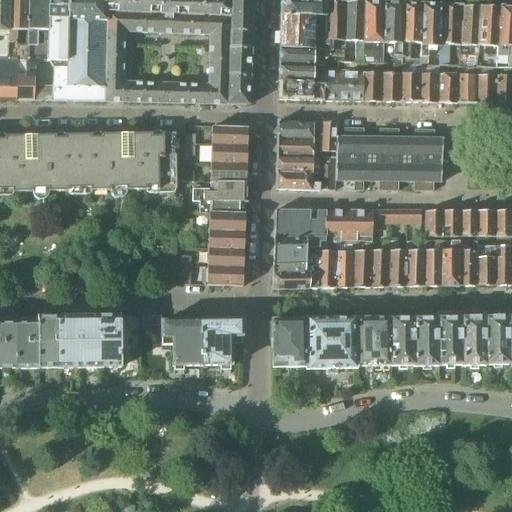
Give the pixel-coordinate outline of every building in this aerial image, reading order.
[(0,0),(0,59),(7,60),(9,0),(0,0)] [(28,32),(28,0),(9,0),(7,60),(17,60),(27,60),(28,45),(18,45),(18,31),(28,32)] [(28,0),(28,32),(28,45),(27,60),(34,60),(47,60),(48,43),(38,44),(38,32),(48,32),(48,0),(28,0)] [(47,60),(53,60),(76,60),(75,102),(105,102),(106,76),(107,56),(107,36),(108,15),(108,0),(48,0),(48,32),(48,43),(47,60)] [(135,0),(108,0),(108,15),(126,16),(135,16),(135,0)] [(159,0),(135,0),(135,16),(147,17),(159,17),(159,0)] [(159,0),(159,17),(165,17),(164,35),(168,35),(173,35),(173,18),(177,18),(177,0),(159,0)] [(203,0),(177,0),(177,18),(191,18),(203,19),(203,0)] [(228,0),(203,0),(203,19),(209,19),(228,20),(228,0)] [(228,0),(228,20),(227,39),(227,48),(251,49),(252,0),(228,0)] [(326,18),(327,2),(287,1),(286,0),(281,6),(280,26),(310,27),(310,31),(315,31),(315,18),(326,18)] [(345,42),(346,3),(327,2),(326,18),(326,33),(325,50),(333,50),(333,41),(345,42)] [(364,65),(366,4),(346,3),(345,42),(356,42),(355,65),(358,65),(364,65)] [(384,4),(366,4),(364,65),(373,65),(382,65),(383,43),(384,4)] [(403,5),(384,4),(383,43),(393,43),(392,66),(401,66),(403,5)] [(402,66),(412,66),(420,67),(420,59),(411,59),(411,44),(421,44),(422,6),(403,5),(401,66),(402,66)] [(421,44),(420,59),(420,67),(421,67),(428,67),(429,47),(439,47),(440,6),(422,6),(421,44)] [(438,67),(440,67),(459,68),(462,7),(440,6),(439,47),(438,67)] [(481,8),(462,7),(459,68),(478,68),(481,8)] [(500,8),(481,8),(478,68),(479,68),(497,69),(500,8)] [(498,69),(511,69),(511,8),(500,8),(497,69),(498,69)] [(108,15),(107,36),(125,36),(125,33),(126,16),(108,15)] [(126,16),(125,33),(146,34),(147,17),(135,16),(126,16)] [(147,17),(146,34),(164,35),(165,17),(159,17),(147,17)] [(173,18),(173,35),(190,36),(191,18),(177,18),(173,18)] [(191,18),(190,36),(208,37),(209,19),(203,19),(191,18)] [(209,19),(208,37),(208,39),(227,39),(228,20),(209,19)] [(325,50),(326,33),(315,32),(315,31),(310,31),(310,27),(280,26),(279,48),(325,50)] [(125,36),(107,36),(107,56),(125,57),(125,36)] [(208,39),(208,58),(227,59),(227,48),(227,39),(208,39)] [(227,48),(227,59),(226,76),(249,77),(251,49),(227,48)] [(325,63),(325,50),(279,48),(279,66),(314,67),(324,67),(325,63)] [(125,57),(107,56),(106,76),(124,77),(125,57)] [(208,58),(207,78),(226,79),(226,76),(227,59),(208,58)] [(0,100),(16,101),(17,60),(7,60),(0,59),(0,100)] [(17,60),(16,101),(33,101),(34,86),(34,60),(27,60),(17,60)] [(76,60),(53,60),(52,86),(51,101),(75,102),(76,60)] [(325,63),(324,67),(324,76),(324,84),(323,102),(337,102),(338,73),(331,73),(331,64),(325,63)] [(338,73),(337,102),(350,103),(351,64),(344,64),(344,73),(338,73)] [(358,65),(355,65),(351,64),(350,103),(364,103),(364,73),(358,73),(358,65)] [(364,73),(364,103),(382,103),(383,65),(382,65),(373,65),(373,74),(364,73)] [(383,65),(382,103),(401,104),(402,74),(387,74),(387,66),(383,65)] [(314,67),(279,66),(278,83),(324,84),(324,76),(314,76),(314,67)] [(402,66),(402,74),(401,104),(420,104),(421,75),(411,74),(412,66),(402,66)] [(421,67),(421,75),(420,104),(439,105),(440,67),(438,67),(428,67),(421,67)] [(459,68),(440,67),(439,105),(458,105),(459,68)] [(459,68),(458,105),(478,106),(479,68),(478,68),(459,68)] [(498,69),(497,69),(479,68),(478,106),(497,106),(498,69)] [(511,69),(498,69),(497,106),(511,106),(511,69)] [(106,76),(105,102),(123,103),(124,83),(124,77),(106,76)] [(226,76),(226,79),(225,105),(248,106),(249,77),(226,76)] [(207,78),(207,85),(206,105),(225,105),(226,79),(207,78)] [(124,83),(123,103),(144,103),(145,83),(124,83)] [(166,84),(145,83),(144,103),(166,104),(166,84)] [(324,84),(278,83),(278,101),(323,102),(324,84)] [(166,84),(166,104),(187,104),(187,85),(166,84)] [(207,85),(187,85),(187,104),(206,105),(207,85)] [(51,101),(52,86),(34,86),(33,101),(51,101)] [(321,131),(321,123),(277,123),(277,142),(312,142),(312,131),(321,131)] [(321,131),(320,153),(335,153),(335,136),(335,124),(321,123),(321,131)] [(211,128),(211,146),(246,148),(247,129),(211,128)] [(335,136),(335,153),(334,159),(353,160),(353,130),(344,130),(344,137),(335,136)] [(353,130),(353,160),(370,160),(371,137),(362,137),(362,130),(353,130)] [(371,137),(370,160),(388,161),(390,131),(380,130),(380,137),(371,137)] [(390,131),(388,161),(406,161),(406,138),(399,138),(399,131),(390,131)] [(415,138),(406,138),(406,161),(424,161),(425,131),(415,131),(415,138)] [(425,131),(424,161),(441,162),(442,139),(434,138),(434,132),(425,131)] [(175,133),(0,137),(0,193),(176,190),(175,133)] [(183,146),(193,146),(193,135),(183,135),(183,146)] [(276,159),(319,160),(320,160),(320,153),(312,153),(312,142),(277,142),(276,159)] [(193,146),(183,146),(183,156),(193,156),(193,146)] [(211,146),(210,165),(246,166),(246,148),(211,146)] [(319,160),(276,159),(276,175),(309,176),(318,176),(319,160)] [(334,160),(334,182),(343,182),(343,190),(352,190),(353,160),(334,159),(334,160)] [(319,160),(318,176),(318,184),(318,189),(334,189),(334,182),(334,160),(320,160),(319,160)] [(370,160),(353,160),(352,190),(361,190),(361,183),(370,183),(370,160)] [(370,160),(370,183),(378,183),(378,190),(387,190),(388,161),(370,160)] [(388,161),(387,190),(397,191),(397,184),(405,184),(406,161),(388,161)] [(424,161),(406,161),(405,184),(413,184),(413,191),(423,191),(424,161)] [(441,162),(424,161),(423,191),(433,191),(433,184),(441,184),(441,162)] [(246,166),(210,165),(209,184),(212,184),(245,186),(246,166)] [(192,172),(183,172),(182,172),(182,183),(192,183),(192,172)] [(309,176),(276,175),(276,188),(318,189),(318,184),(309,183),(309,176)] [(245,186),(212,184),(211,190),(193,190),(192,203),(199,203),(243,204),(243,203),(244,203),(245,186)] [(243,204),(199,203),(199,215),(208,215),(208,232),(243,233),(244,215),(243,214),(243,204)] [(326,238),(326,213),(274,212),(273,238),(326,238)] [(380,226),(380,212),(372,213),(372,226),(380,226)] [(388,226),(388,212),(380,212),(380,226),(388,226)] [(396,226),(396,212),(388,212),(388,226),(396,226)] [(404,227),(404,212),(396,212),(396,226),(404,227)] [(412,227),(412,212),(404,212),(404,227),(412,227)] [(442,228),(442,212),(425,213),(425,239),(436,239),(436,228),(442,228)] [(460,212),(442,212),(442,228),(448,228),(448,239),(460,239),(460,212)] [(477,238),(477,212),(460,212),(460,239),(477,238)] [(494,238),(494,212),(477,212),(477,238),(494,238)] [(511,212),(494,212),(494,238),(511,238),(511,212)] [(371,244),(372,226),(372,213),(326,213),(326,238),(326,244),(328,244),(336,244),(352,244),(369,244),(371,244)] [(191,221),(181,221),(180,231),(190,231),(191,221)] [(190,242),(190,231),(180,231),(180,241),(190,242)] [(243,233),(208,232),(207,250),(243,251),(243,233)] [(318,274),(319,244),(326,244),(326,238),(273,238),(272,275),(318,274)] [(405,288),(405,252),(398,252),(398,242),(388,242),(387,288),(405,288)] [(424,243),(424,252),(424,288),(441,288),(441,243),(424,243)] [(459,243),(441,243),(441,288),(459,287),(459,251),(459,243)] [(459,243),(459,251),(459,287),(477,287),(477,251),(467,251),(467,243),(459,243)] [(336,244),(336,253),(336,290),(352,289),(352,244),(336,244)] [(370,289),(369,252),(369,244),(352,244),(352,289),(370,289)] [(495,287),(494,248),(477,247),(477,251),(477,287),(495,287)] [(511,286),(511,263),(511,248),(494,248),(495,287),(511,286)] [(207,250),(207,268),(242,269),(243,251),(207,250)] [(387,252),(378,252),(369,252),(370,289),(387,288),(387,252)] [(416,252),(407,252),(407,288),(424,288),(424,252),(416,252)] [(319,253),(319,274),(319,290),(336,290),(336,253),(328,253),(319,253)] [(190,257),(180,256),(179,256),(179,267),(190,267),(190,257)] [(189,278),(190,267),(179,267),(179,277),(189,278)] [(241,288),(242,269),(207,268),(206,287),(241,288)] [(317,290),(318,274),(272,275),(272,291),(317,290)] [(173,285),(173,275),(155,275),(155,282),(155,285),(173,285)] [(463,367),(462,319),(462,313),(462,309),(443,310),(443,319),(438,319),(439,367),(444,367),(444,370),(453,370),(453,367),(463,367)] [(510,366),(509,324),(508,310),(480,311),(480,318),(486,318),(487,366),(492,366),(492,369),(501,369),(501,366),(510,366)] [(357,368),(354,313),(354,312),(354,320),(308,321),(308,313),(305,313),(305,321),(305,369),(305,371),(325,371),(325,376),(337,376),(337,371),(357,370),(357,368)] [(390,367),(390,320),(390,312),(354,312),(354,313),(357,368),(390,367)] [(120,316),(98,317),(99,369),(120,368),(120,316)] [(79,369),(78,317),(58,318),(59,370),(79,369)] [(98,317),(78,317),(79,369),(99,369),(98,317)] [(142,317),(142,328),(161,327),(161,324),(161,317),(142,317)] [(0,370),(16,370),(15,318),(0,318),(0,370)] [(38,370),(37,318),(15,318),(16,370),(38,370)] [(59,370),(58,318),(37,318),(38,370),(59,370)] [(486,318),(480,318),(462,319),(463,367),(468,367),(468,370),(477,370),(477,367),(487,366),(486,318)] [(415,367),(415,319),(390,320),(390,367),(395,367),(395,370),(404,370),(404,367),(415,367)] [(439,367),(438,319),(415,319),(415,367),(415,368),(421,368),(421,371),(429,371),(429,368),(439,367)] [(305,369),(305,321),(271,321),(272,364),(272,369),(305,369)] [(201,323),(202,367),(231,367),(231,364),(229,364),(229,338),(241,338),(241,322),(201,323)] [(202,367),(201,323),(161,323),(161,340),(162,340),(162,346),(172,346),(173,365),(172,365),(172,368),(202,367)]
